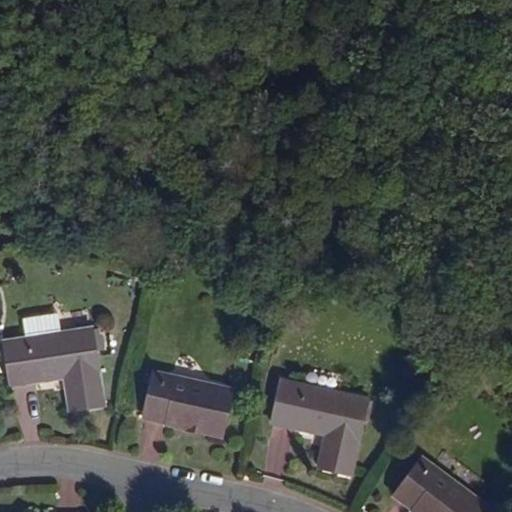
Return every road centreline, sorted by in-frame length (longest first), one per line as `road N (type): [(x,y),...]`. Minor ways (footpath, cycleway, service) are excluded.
road 1 (residential): [(153,483),(34,459),(0,468)]
road 2 (residential): [(281,511),(153,483)]
